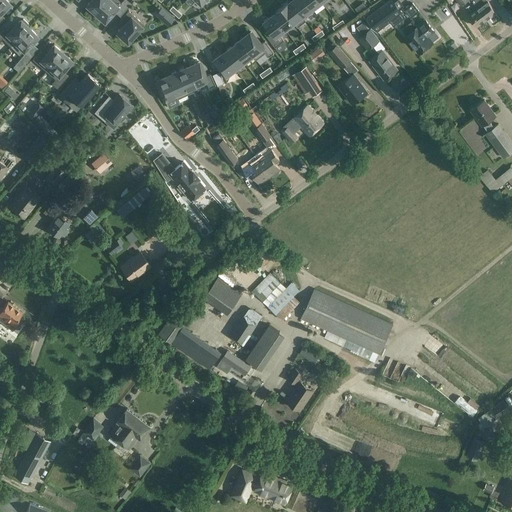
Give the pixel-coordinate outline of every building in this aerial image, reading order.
[(6,0),(0,0),(0,21),(4,18),(0,13),(10,3),(6,0)] [(91,0),(86,5),(95,13),(107,0),(91,0)] [(117,0),(107,0),(95,13),(104,21),(114,11),(120,17),(131,4),(126,0),(122,0),(120,2),(117,0)] [(288,2),(282,7),(294,23),(298,27),(307,20),(305,18),(303,16),(304,16),(291,0),(288,3),(288,2)] [(313,9),(305,0),(291,0),(304,16),(303,16),(305,18),(314,11),(313,9)] [(322,2),(320,0),(305,0),(313,9),(322,2)] [(393,0),(389,0),(367,17),(374,27),(377,31),(389,22),(393,26),(405,17),(402,13),(402,12),(400,9),(399,8),(402,6),(397,0),(396,0),(394,1),(394,0),(393,0)] [(487,0),(471,0),(474,2),(487,19),(497,12),(488,0),(487,0)] [(474,11),(468,15),(477,27),(487,19),(474,2),(470,5),(474,11)] [(294,23),(282,7),(276,11),(273,14),(285,30),(294,23)] [(124,23),(116,32),(127,42),(143,24),(128,11),(120,19),(124,23)] [(169,25),(174,19),(169,14),(164,20),(169,25)] [(270,16),(264,21),(265,23),(272,31),(266,35),(275,47),(284,40),(280,34),(285,30),(273,14),(270,16)] [(11,47),(29,28),(27,26),(28,24),(23,19),(22,21),(20,19),(7,33),(3,29),(0,31),(0,40),(2,38),(11,47)] [(406,36),(419,53),(433,42),(428,36),(434,31),(426,20),(406,36)] [(357,27),(363,35),(360,38),(368,49),(379,40),(371,29),(370,30),(364,22),(357,27)] [(37,36),(29,28),(11,47),(19,55),(37,36)] [(274,53),(265,40),(260,44),(251,32),(241,39),(254,55),(253,56),(256,60),(265,52),(269,57),(274,53)] [(254,55),(241,39),(232,46),(245,62),(253,56),(254,55)] [(329,51),(328,51),(343,68),(343,67),(348,72),(355,65),(351,60),(337,44),(329,51)] [(46,72),(63,53),(54,45),(45,55),(40,50),(32,59),(46,72)] [(245,62),(232,46),(223,53),(235,69),(245,62)] [(397,69),(383,50),(370,60),(385,79),(397,69)] [(13,67),(18,72),(31,56),(26,52),(13,67)] [(63,71),(72,60),(63,53),(46,72),(55,79),(51,83),(57,88),(68,75),(63,71)] [(235,69),(223,53),(214,60),(226,76),(235,69)] [(216,85),(211,74),(205,76),(199,62),(191,65),(192,65),(188,67),(197,87),(207,83),(209,88),(216,85)] [(312,96),(322,89),(307,65),(292,75),(305,94),(309,91),(312,96)] [(197,87),(188,67),(184,69),(184,68),(177,71),(188,94),(198,89),(197,87)] [(188,94),(177,71),(171,74),(171,75),(167,76),(176,97),(177,99),(188,94)] [(224,83),(219,72),(213,74),(218,86),(224,83)] [(74,98),(81,105),(99,85),(87,74),(78,85),(73,80),(59,95),(69,104),(74,98)] [(354,74),(339,85),(352,102),(359,97),(360,98),(367,92),(354,74)] [(176,97),(167,76),(163,78),(156,81),(165,102),(176,97)] [(272,99),(289,88),(286,83),(280,87),(281,89),(276,93),(274,92),(269,95),(272,99)] [(106,98),(94,112),(104,121),(108,117),(116,124),(120,119),(121,121),(125,116),(124,115),(132,105),(119,94),(114,100),(113,101),(111,101),(110,102),(107,99),(106,98)] [(326,110),(331,108),(327,99),(322,101),(326,110)] [(472,109),(483,124),(488,131),(485,133),(503,158),(511,151),(511,140),(499,123),(493,127),(488,120),(496,115),(484,100),(472,109)] [(216,105),(209,111),(215,118),(222,112),(216,105)] [(293,119),(284,127),(285,128),(288,125),(294,132),(300,126),(304,130),(309,136),(324,123),(308,105),(304,109),(293,119)] [(32,120),(36,115),(30,110),(26,114),(32,120)] [(254,112),(251,114),(247,117),(254,128),(262,122),(254,112)] [(208,113),(203,115),(206,121),(209,125),(213,120),(210,117),(208,113)] [(222,128),(223,128),(223,129),(224,129),(225,129),(226,129),(227,129),(228,129),(228,128),(229,128),(229,127),(230,127),(230,126),(230,125),(230,124),(230,123),(229,123),(229,122),(228,122),(228,121),(227,121),(226,121),(226,120),(225,120),(225,121),(224,121),(223,121),(222,122),(222,123),(221,123),(221,124),(221,125),(221,126),(221,127),(222,127),(222,128)] [(272,135),(262,122),(254,128),(264,141),(272,135)] [(281,131),(292,143),(299,137),(288,125),(285,128),(281,131)] [(194,133),(191,129),(188,126),(181,132),(187,139),(194,133)] [(42,133),(21,155),(30,163),(51,141),(42,133)] [(212,138),(221,152),(231,165),(239,159),(229,146),(220,133),(212,138)] [(279,143),(282,140),(277,133),(274,135),(279,143)] [(267,146),(255,155),(260,161),(270,176),(272,175),(273,176),(275,177),(279,173),(279,171),(279,170),(280,169),(276,163),(280,160),(272,149),(271,147),(269,149),(267,146)] [(99,157),(92,164),(100,173),(112,162),(103,153),(99,157)] [(161,153),(154,160),(167,180),(172,176),(177,183),(175,184),(180,191),(182,190),(190,199),(204,188),(197,179),(198,178),(197,176),(193,171),(192,170),(190,171),(183,162),(174,169),(171,165),(161,153)] [(0,178),(8,167),(0,161),(0,178)] [(270,176),(259,161),(252,167),(249,163),(243,168),(252,180),(256,177),(260,183),(270,176)] [(67,171),(58,163),(46,178),(55,186),(67,171)] [(136,180),(145,174),(139,165),(130,171),(136,180)] [(83,173),(76,166),(60,182),(68,189),(83,173)] [(511,184),(511,168),(511,167),(496,179),(487,170),(483,173),(479,169),(475,172),(493,193),(508,180),(511,184)] [(25,185),(8,206),(24,219),(40,198),(25,185)] [(145,187),(116,210),(123,217),(151,194),(145,187)] [(48,217),(54,209),(50,205),(43,213),(48,217)] [(90,225),(98,216),(91,210),(83,218),(90,225)] [(68,230),(65,228),(69,223),(58,215),(48,229),(59,237),(61,234),(64,236),(68,230)] [(99,223),(84,235),(90,243),(105,231),(99,223)] [(115,239),(106,247),(111,254),(121,247),(120,245),(116,241),(115,239)] [(184,240),(165,255),(173,265),(192,250),(184,240)] [(131,280),(150,265),(140,252),(121,267),(131,280)] [(252,290),(282,320),(300,302),(293,295),(299,289),(292,282),(286,288),(271,272),(252,290)] [(394,324),(314,288),(301,319),(380,354),(394,324)] [(239,311),(234,307),(239,300),(225,290),(213,306),(232,320),(239,311)] [(0,304),(0,322),(1,323),(12,331),(20,320),(17,318),(22,311),(8,301),(4,308),(0,304)] [(244,315),(229,336),(243,346),(258,324),(244,315)] [(196,344),(202,339),(196,332),(190,337),(196,344)] [(320,332),(317,340),(335,347),(338,339),(320,332)] [(262,360),(268,363),(281,338),(275,334),(262,360)] [(340,341),(338,347),(348,351),(350,345),(340,341)] [(473,383),(479,374),(435,343),(429,351),(473,383)] [(363,356),(364,349),(351,347),(350,354),(363,356)] [(218,365),(217,366),(227,372),(232,364),(245,373),(250,366),(228,351),(218,365)] [(289,378),(296,383),(303,373),(295,368),(289,378)] [(252,374),(258,379),(262,373),(256,369),(252,374)] [(239,380),(234,387),(244,393),(248,386),(239,380)] [(314,391),(300,381),(287,401),(300,410),(314,391)] [(43,403),(51,393),(44,387),(35,397),(43,403)] [(49,396),(42,405),(46,408),(53,399),(49,396)] [(503,400),(491,408),(497,417),(509,409),(503,400)] [(128,429),(137,416),(127,409),(118,421),(119,422),(110,434),(120,441),(129,430),(128,429)] [(129,430),(120,441),(130,448),(138,437),(140,438),(150,425),(137,416),(128,429),(129,430)] [(94,419),(84,432),(93,439),(104,426),(94,419)] [(14,475),(28,483),(51,441),(37,433),(14,475)] [(486,441),(475,436),(466,456),(477,461),(486,441)] [(130,468),(140,476),(151,462),(140,455),(130,468)] [(257,486),(255,490),(284,503),(292,485),(263,472),(260,479),(255,477),(255,476),(243,470),(232,494),(245,500),(252,484),(257,486)] [(511,506),(511,477),(511,478),(501,502),(511,506)] [(486,483),(483,490),(491,493),(489,496),(496,499),(499,492),(493,490),(495,487),(486,483)] [(125,499),(131,491),(125,487),(119,494),(125,499)] [(49,511),(30,503),(26,511),(49,511)]
